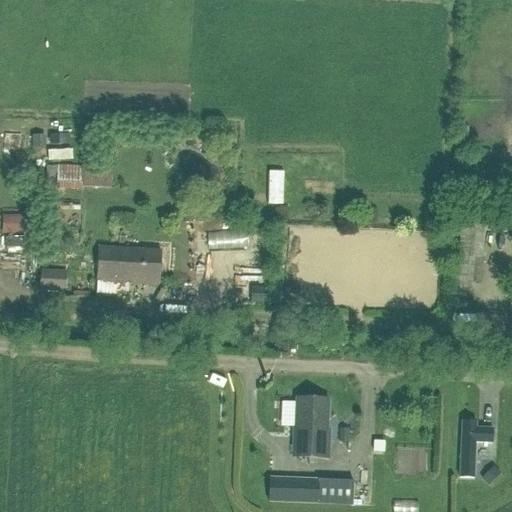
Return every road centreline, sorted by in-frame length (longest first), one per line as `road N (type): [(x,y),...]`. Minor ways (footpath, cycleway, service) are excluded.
road 1 (track): [(511,377),(0,349)]
road 2 (track): [(511,333),(108,310)]
